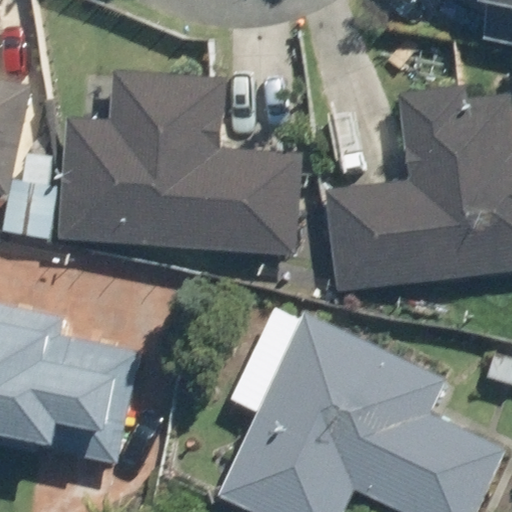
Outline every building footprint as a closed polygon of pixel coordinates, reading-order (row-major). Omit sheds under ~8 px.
[(511,0),(482,0),(476,38),(511,44),(511,0)] [(72,138),(64,242),(296,257),(303,153),(221,148),(225,77),(121,71),(117,141),(72,138)] [(31,86),(0,80),(0,191),(13,194),(31,86)] [(511,114),(509,92),(403,108),(414,179),(326,191),(341,296),(511,272),(511,114)] [(401,511),(477,511),(506,444),(396,400),(413,359),(300,314),(227,495),(269,511),(333,511),(343,488),(401,511)] [(145,351),(0,317),(0,429),(121,457),(145,351)] [(511,348),(486,345),(480,381),(511,385),(511,348)]
